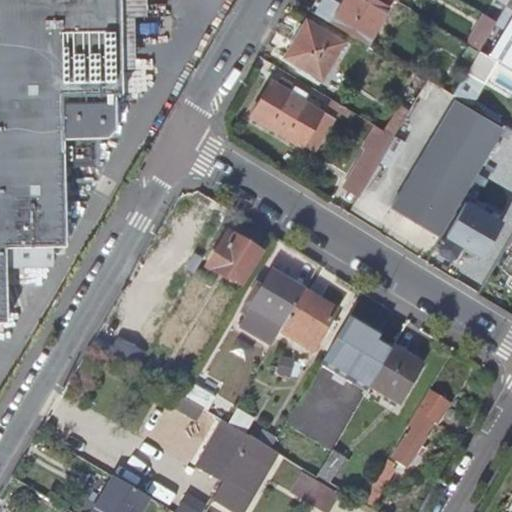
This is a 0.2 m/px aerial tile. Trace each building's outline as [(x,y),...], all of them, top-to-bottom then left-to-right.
[(0,0),(0,320),(3,320),(2,245),(62,243),(61,165),(90,165),(90,130),(102,130),(110,122),(109,91),(115,91),(114,0),(0,0)] [(314,0),(307,12),(328,24),(328,22),(359,40),(380,7),(368,0),(339,0),(335,8),(322,0),(314,0)] [(511,12),(486,57),(511,72),(511,12)] [(316,79),(337,44),(302,21),(280,57),(316,79)] [(470,71),(460,88),(472,95),(482,79),(470,71)] [(267,81),(247,116),(298,147),(319,112),(267,81)] [(500,130),(451,102),(389,207),(437,236),(500,130)] [(362,186),(379,157),(365,149),(348,177),(362,186)] [(451,259),(460,243),(480,209),(465,200),(436,250),(451,259)] [(480,209),(460,243),(482,255),(502,223),(480,209)] [(237,283),(256,252),(228,236),(207,270),(220,278),(222,274),(237,283)] [(279,327),(300,292),(268,273),(247,308),(279,327)] [(279,327),(276,333),(308,352),(332,311),(300,292),(279,327)] [(368,385),(390,347),(377,339),(380,334),(348,315),(320,362),(366,389),(368,385)] [(390,347),(368,385),(396,401),(418,362),(391,345),(390,347)] [(427,387),(404,426),(408,427),(389,457),(407,468),(415,454),(420,457),(426,447),(421,444),(425,437),(423,435),(432,420),(435,421),(448,399),(427,387)] [(201,410),(180,397),(172,409),(194,422),(201,410)] [(247,437),(222,422),(196,467),(207,473),(208,473),(218,478),(217,479),(221,481),(232,462),(236,455),(247,437)] [(277,451),(297,463),(307,446),(287,434),(277,451)] [(255,441),(247,437),(236,455),(244,459),(255,441)] [(274,453),(268,449),(255,441),(244,459),(240,466),(247,470),(227,507),(218,502),(217,504),(227,511),(239,493),(248,497),(274,453)] [(328,454),(314,477),(327,484),(340,461),(328,454)] [(236,455),(232,462),(240,466),(244,459),(236,455)] [(385,459),(359,503),(373,511),(374,511),(398,473),(389,467),(392,462),(385,459)] [(232,462),(221,481),(209,500),(217,504),(218,502),(227,507),(247,470),(240,466),(232,462)] [(138,511),(147,499),(110,477),(88,511),(138,511)] [(500,511),(511,511),(511,484),(507,492),(507,494),(497,510),(500,511)]
